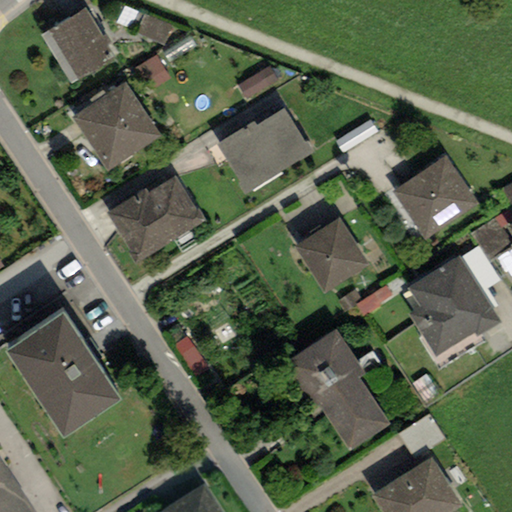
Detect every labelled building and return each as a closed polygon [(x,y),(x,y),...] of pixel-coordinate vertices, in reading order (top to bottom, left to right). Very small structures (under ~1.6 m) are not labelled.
[(84,9),(49,31),(79,79),(115,57),(84,9)] [(172,27),(143,15),(135,33),(164,45),(172,27)] [(170,78),(155,55),(135,68),(150,91),(170,78)] [(277,81),(269,67),(237,86),(245,100),(277,81)] [(125,82),(71,118),(107,172),(161,136),(125,82)] [(254,122),(216,144),(240,183),(237,185),(243,195),(315,153),(308,142),(305,143),(285,109),(256,126),(254,122)] [(392,191),(424,240),(478,204),(446,155),(392,191)] [(145,189),(107,212),(131,251),(128,253),(134,263),(206,220),(199,209),(196,211),(175,176),(147,193),(145,189)] [(340,218),(295,247),(325,294),(370,265),(340,218)] [(458,257),(408,289),(420,308),(409,316),(436,357),(473,333),(476,339),(501,323),(458,257)] [(122,400),(64,313),(7,351),(65,438),(122,400)] [(365,375),(335,330),(284,363),(306,396),(311,393),(350,451),(390,425),(359,378),(365,375)] [(430,415),(399,435),(414,459),(445,440),(430,415)] [(0,511),(35,511),(0,457),(0,511)] [(431,458),(371,498),(380,511),(451,511),(462,505),(431,458)] [(221,511),(205,486),(164,511),(221,511)]
